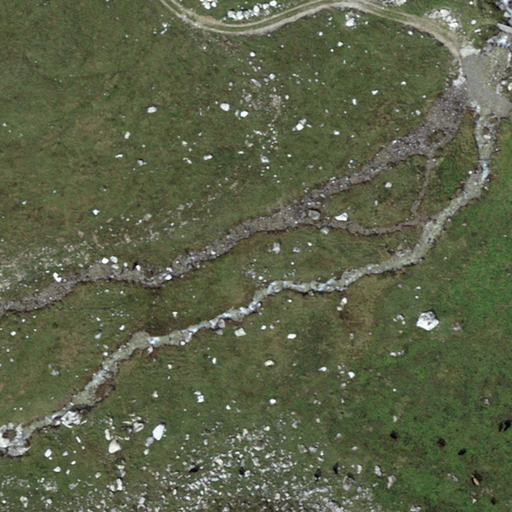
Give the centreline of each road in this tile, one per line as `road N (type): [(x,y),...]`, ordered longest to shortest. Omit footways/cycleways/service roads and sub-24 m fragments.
road 1 (track): [(342,0),(435,28),(458,48),(492,103),(511,112)]
road 2 (track): [(168,0),(237,28),(334,0)]
